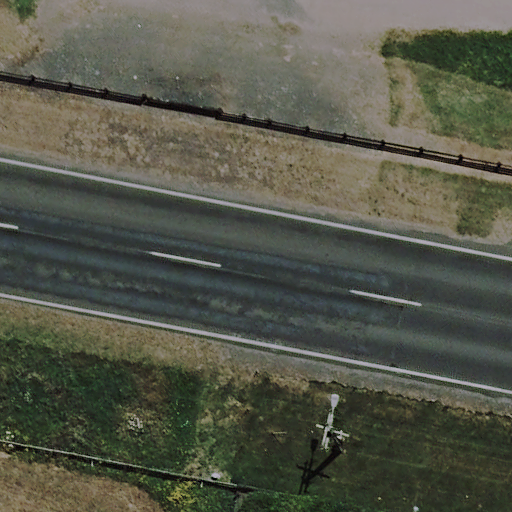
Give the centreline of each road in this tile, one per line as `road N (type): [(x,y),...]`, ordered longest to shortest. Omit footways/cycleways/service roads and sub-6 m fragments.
road 1 (tertiary): [(0,240),(511,339)]
road 2 (track): [(511,1),(320,0)]
